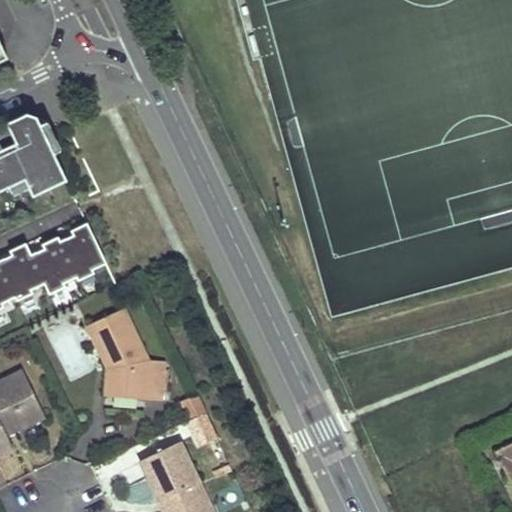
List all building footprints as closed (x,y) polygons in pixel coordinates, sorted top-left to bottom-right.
[(39,127),(35,119),(25,116),(5,125),(6,127),(9,135),(14,145),(1,151),(0,151),(0,192),(23,182),(31,199),(65,183),(53,156),(39,127)] [(58,153),(44,124),(39,127),(53,156),(58,153)] [(0,151),(1,151),(0,149),(0,139),(9,135),(6,127),(0,130),(0,151)] [(43,249),(31,255),(25,243),(10,251),(12,255),(0,261),(0,309),(3,308),(1,305),(15,298),(17,302),(33,294),(31,290),(44,284),(49,295),(64,288),(63,284),(76,278),(78,281),(94,274),(92,270),(106,264),(87,223),(70,231),(72,235),(60,241),(58,237),(41,245),(43,249)] [(148,360),(123,308),(87,325),(107,367),(110,365),(113,370),(111,395),(160,399),(164,361),(148,360)] [(111,395),(113,370),(110,365),(107,367),(105,395),(111,395)] [(22,369),(0,379),(0,390),(26,378),(22,369)] [(44,416),(26,378),(0,390),(0,453),(12,448),(5,434),(4,430),(12,427),(13,430),(44,416)] [(205,413),(196,394),(182,401),(191,419),(205,413)] [(209,511),(214,510),(181,440),(140,460),(159,501),(163,499),(169,511),(209,511)] [(511,479),(511,442),(495,451),(510,480),(511,479)] [(169,511),(163,499),(159,501),(158,501),(162,511),(169,511)]
